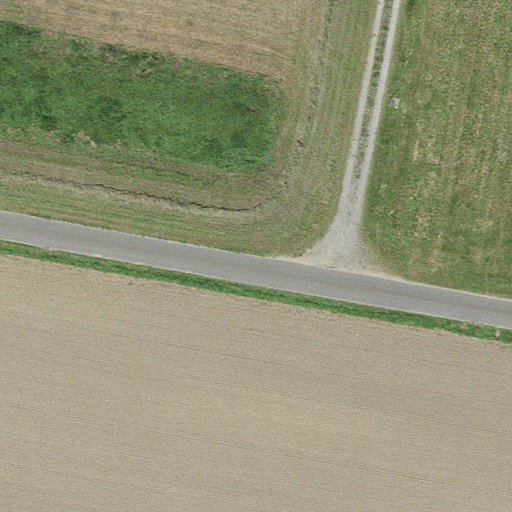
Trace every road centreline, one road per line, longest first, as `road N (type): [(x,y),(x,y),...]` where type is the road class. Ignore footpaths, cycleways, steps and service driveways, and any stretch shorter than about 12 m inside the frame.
road 1 (track): [(0,225),(511,317)]
road 2 (track): [(337,285),(390,0)]
